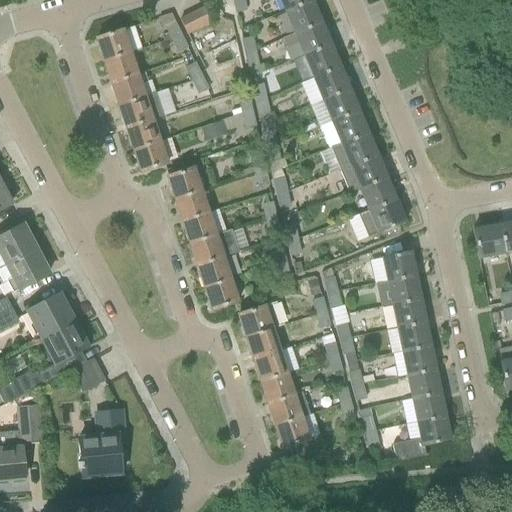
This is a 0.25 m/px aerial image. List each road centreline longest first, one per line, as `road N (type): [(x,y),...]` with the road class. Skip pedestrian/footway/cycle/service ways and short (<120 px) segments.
road 1 (residential): [(486,415),(435,204)]
road 2 (unclassified): [(193,341),(218,348),(248,442),(244,471),(207,483)]
road 3 (unclassified): [(67,10),(117,194)]
road 4 (unclassified): [(117,194),(146,212),(193,341)]
road 5 (residential): [(435,204),(374,55)]
road 6 (unclassified): [(141,366),(68,223)]
road 7 (unclassified): [(68,223),(0,85)]
road 8 (unclassified): [(207,483),(141,366)]
